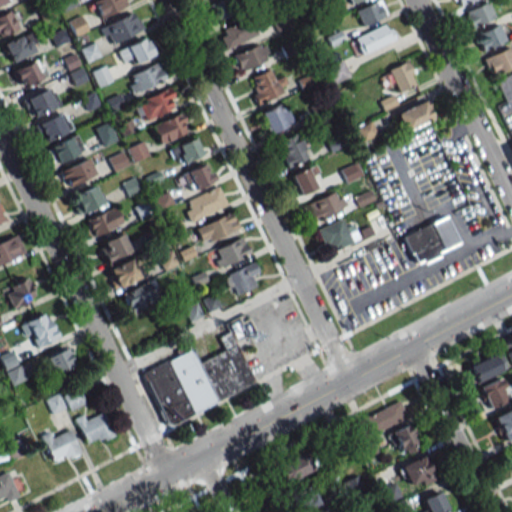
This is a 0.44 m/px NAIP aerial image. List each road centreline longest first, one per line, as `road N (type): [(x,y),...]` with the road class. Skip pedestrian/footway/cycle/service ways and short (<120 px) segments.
road 1 (secondary): [(94,511),(511,291)]
road 2 (residential): [(346,379),(162,0)]
road 3 (residential): [(164,475),(0,137)]
road 4 (residential): [(511,202),(413,0)]
road 5 (residential): [(489,511),(409,345)]
